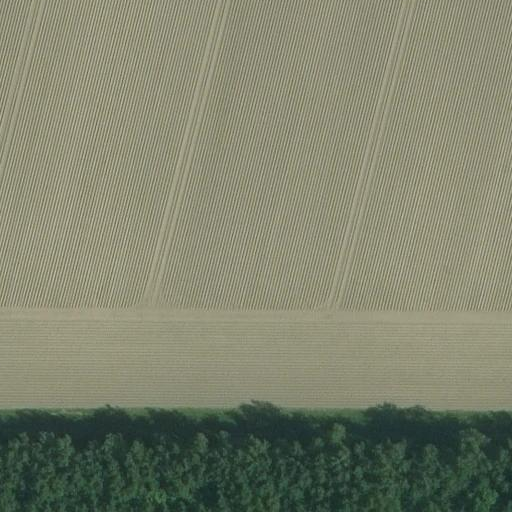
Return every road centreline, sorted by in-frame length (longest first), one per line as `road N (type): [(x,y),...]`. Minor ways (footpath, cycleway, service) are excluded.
road 1 (track): [(0,406),(511,413)]
road 2 (track): [(511,457),(0,453)]
